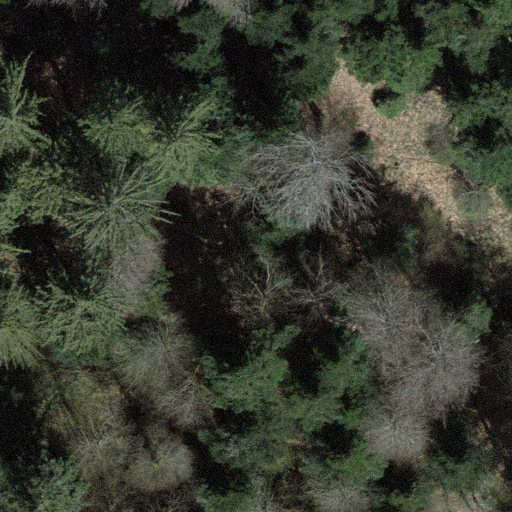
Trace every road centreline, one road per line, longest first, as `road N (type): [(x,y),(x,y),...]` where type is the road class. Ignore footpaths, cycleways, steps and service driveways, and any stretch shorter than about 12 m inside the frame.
road 1 (track): [(511,363),(433,343),(326,301),(118,203),(0,135)]
road 2 (track): [(248,511),(0,421)]
